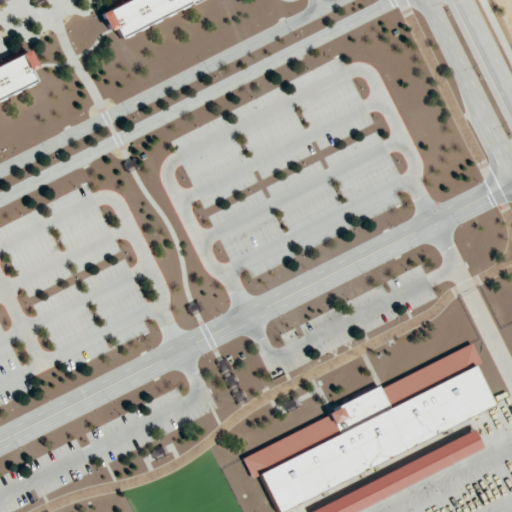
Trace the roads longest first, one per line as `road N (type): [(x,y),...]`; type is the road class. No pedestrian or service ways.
road 1 (tertiary): [(0,194),(383,0),(321,5),(0,166)]
road 2 (residential): [(0,440),(511,178)]
road 3 (tertiary): [(430,0),(511,170)]
